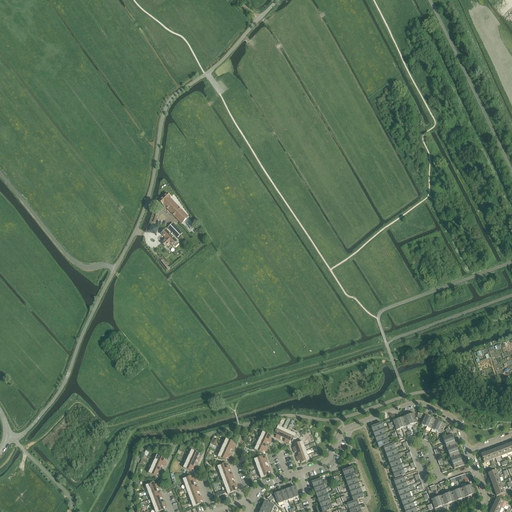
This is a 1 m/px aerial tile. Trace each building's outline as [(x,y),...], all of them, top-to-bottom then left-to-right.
[(171,198),(167,194),(159,201),(163,205),(163,206),(165,208),(166,208),(182,224),(188,218),(175,204),(172,201),(170,199),(171,198)] [(178,238),(182,234),(173,224),(168,228),(178,238)] [(151,225),(149,233),(151,234),(156,235),(159,228),(153,226),(151,225)] [(177,242),(166,230),(161,234),(166,239),(162,243),(164,245),(164,246),(166,248),(170,243),(173,246),(174,246),(175,247),(179,244),(177,242)] [(169,269),(163,261),(160,263),(166,271),(169,269)] [(412,415),(409,416),(412,425),(417,423),(413,413),(411,414),(412,415)] [(421,425),(426,428),(430,419),(427,417),(428,416),(426,415),(421,425)] [(412,425),(409,416),(405,417),(405,416),(403,417),(407,427),(412,425)] [(402,419),(399,420),(402,429),(407,427),(403,417),(401,417),(402,419)] [(434,420),(430,419),(426,428),(431,430),(436,420),(434,419),(434,420)] [(397,431),(402,429),(399,420),(395,421),(395,420),(393,421),(397,431)] [(436,432),(440,423),(437,422),(438,421),(436,420),(431,430),(436,432)] [(372,429),(373,432),(383,429),(381,423),(370,428),(371,430),(372,429)] [(443,425),(440,423),(436,432),(441,434),(446,425),(444,424),(443,425)] [(275,438),(278,439),(283,429),(278,427),(274,435),(277,436),(275,438)] [(281,438),(283,439),(287,431),(283,429),(278,439),(280,440),(281,438)] [(373,432),(372,433),(373,435),(374,434),(375,437),(385,434),(383,429),(373,432)] [(262,433),(260,437),(271,442),(272,439),(269,438),(270,436),(262,433)] [(296,435),(291,433),(286,443),(289,444),(290,442),(292,443),(296,435)] [(377,443),(387,439),(385,434),(375,437),(374,438),(375,440),(376,439),(377,443)] [(445,444),(454,440),(453,437),(454,437),(453,435),(443,439),(445,444)] [(389,444),(387,439),(377,443),(376,443),(377,445),(378,445),(379,448),(389,444)] [(226,440),(224,444),(235,449),(236,446),(233,445),(234,443),(226,440)] [(447,449),(457,445),(456,443),(455,444),(454,440),(445,444),(447,449)] [(258,441),(256,446),(267,451),(268,448),(265,447),(266,445),(258,441)] [(295,447),(293,448),(293,451),(304,447),(303,442),(294,445),(295,447)] [(386,453),(396,449),(394,444),(383,448),(383,450),(384,450),(386,453)] [(449,454),(458,451),(457,447),(458,447),(457,445),(447,449),(449,454)] [(266,453),(267,451),(256,446),(254,450),(262,454),(263,452),(266,453)] [(498,448),(501,457),(507,455),(504,446),(498,448)] [(222,448),(220,453),(231,458),(232,455),(229,454),(230,452),(222,448)] [(492,450),(496,459),(501,457),(498,448),(492,450)] [(388,458),(398,454),(396,449),(386,453),(385,453),(385,455),(386,455),(388,458)] [(192,450),(190,455),(200,460),(201,457),(199,456),(199,454),(192,450)] [(487,452),(490,461),(496,459),(492,450),(487,452)] [(296,457),(297,460),(308,456),(306,451),(298,454),(299,456),(296,457)] [(450,459),(461,455),(460,453),(459,454),(458,451),(449,454),(450,459)] [(484,463),(490,461),(487,452),(481,455),(484,463)] [(231,458),(220,453),(218,457),(226,461),(227,459),(229,460),(231,458)] [(388,458),(386,458),(387,460),(388,460),(389,463),(400,459),(398,454),(388,458)] [(452,464),(461,461),(460,457),(461,457),(461,455),(450,459),(452,464)] [(157,456),(155,460),(165,465),(166,462),(164,461),(165,459),(157,456)] [(188,459),(186,463),(196,468),(197,466),(195,465),(195,463),(188,459)] [(389,463),(388,463),(389,465),(390,465),(391,468),(402,464),(400,459),(389,463)] [(256,465),(257,469),(266,466),(265,464),(268,463),(267,461),(256,465)] [(454,469),(465,466),(464,464),(463,464),(461,461),(452,464),(454,469)] [(195,471),(196,468),(186,463),(183,468),(191,472),(192,469),(195,471)] [(161,468),(153,464),(151,469),(161,474),(162,471),(160,470),(161,468)] [(391,468),(390,468),(391,470),(392,470),(393,473),(403,469),(402,464),(391,468)] [(342,471),(344,477),(355,473),(354,471),(355,470),(354,469),(353,469),(353,467),(342,471)] [(219,472),(221,476),(229,473),(228,471),(231,470),(230,468),(219,472)] [(160,476),(161,474),(151,469),(149,474),(157,477),(158,475),(160,476)] [(405,475),(403,469),(393,473),(392,473),(393,476),(394,475),(395,478),(405,475)] [(259,474),(261,479),(269,476),(268,473),(271,472),(270,470),(259,474)] [(488,474),(490,480),(499,476),(496,471),(488,474)] [(355,473),(344,477),(346,482),(356,478),(356,476),(357,475),(356,474),(355,474),(355,473)] [(492,485),(501,482),(499,476),(490,480),(492,485)] [(233,477),(223,481),(224,485),(232,482),(232,480),(234,479),(233,477)] [(396,486),(406,482),(404,477),(393,481),(394,483),(395,483),(396,486)] [(356,478),(346,482),(348,487),(358,483),(358,481),(359,481),(358,479),(357,479),(356,478)] [(312,485),(313,488),(324,484),(322,479),(310,483),(311,485),(312,485)] [(185,485),(186,489),(194,486),(194,484),(196,483),(196,481),(185,485)] [(396,486),(395,486),(396,488),(398,491),(408,487),(406,482),(396,486)] [(492,485),(494,491),(503,488),(501,482),(492,485)] [(358,483),(348,487),(350,492),(360,488),(359,486),(361,486),(360,484),(359,485),(358,483)] [(314,490),(315,493),(325,489),(324,484),(313,488),(312,488),(313,490),(314,490)] [(472,485),(467,487),(470,496),(473,495),(474,496),(476,495),(472,485)] [(238,488),(237,486),(226,490),(228,495),(236,492),(235,489),(238,488)] [(159,489),(158,487),(148,491),(149,495),(157,492),(157,490),(159,489)] [(299,497),(295,487),(293,488),(292,487),(291,487),(291,488),(290,489),(293,499),(299,497)] [(398,491),(397,491),(397,493),(398,493),(399,496),(410,492),(408,487),(398,491)] [(462,489),(466,499),(467,498),(467,497),(470,496),(467,487),(462,489)] [(285,491),(288,501),(293,499),(290,489),(288,490),(287,488),(286,489),(286,490),(285,491)] [(360,488),(350,492),(352,497),(362,493),(361,491),(362,491),(362,489),(361,490),(360,488)] [(503,488),(494,491),(496,497),(505,494),(503,488)] [(316,495),(317,498),(327,494),(325,489),(315,493),(314,493),(315,495),(316,495)] [(457,491),(460,500),(463,499),(464,500),(466,499),(462,489),(457,491)] [(188,494),(190,498),(198,495),(197,493),(200,492),(199,490),(188,494)] [(280,493),(283,503),(288,501),(285,491),(283,491),(282,490),(281,491),(281,492),(280,493)] [(452,493),(456,503),(457,502),(457,501),(460,500),(457,491),(452,493)] [(283,503),(280,493),(278,493),(277,492),(276,493),(276,494),(274,494),(278,505),(283,503)] [(399,496),(398,496),(399,498),(400,498),(401,501),(411,497),(410,492),(399,496)] [(357,501),(364,498),(363,496),(364,496),(364,494),(363,495),(362,493),(352,497),(354,502),(357,501)] [(447,495),(450,504),(453,502),(454,504),(456,503),(452,493),(447,495)] [(317,500),(319,503),(329,499),(327,494),(317,498),(316,498),(317,500)] [(442,496),(445,507),(447,506),(447,505),(450,504),(447,495),(442,496)] [(163,498),(162,496),(151,500),(152,504),(161,501),(160,499),(163,498)] [(437,498),(440,507),(443,506),(444,507),(445,507),(442,496),(437,498)] [(401,501),(400,501),(401,503),(402,503),(403,506),(413,502),(411,497),(401,501)] [(431,500),(435,511),(437,510),(437,509),(440,507),(437,498),(431,500)] [(203,501),(202,499),(191,503),(193,507),(201,504),(200,502),(203,501)] [(319,505),(321,508),(331,504),(329,499),(319,503),(318,503),(318,505),(319,505)] [(497,499),(494,504),(502,508),(505,502),(497,499)] [(263,506),(272,511),(275,506),(265,501),(264,503),(263,503),(262,504),(263,505),(263,506)] [(354,502),(347,504),(349,510),(359,506),(358,504),(360,503),(359,502),(358,502),(357,501),(354,502)] [(403,506),(402,506),(403,508),(404,508),(405,511),(415,508),(413,502),(403,506)]
